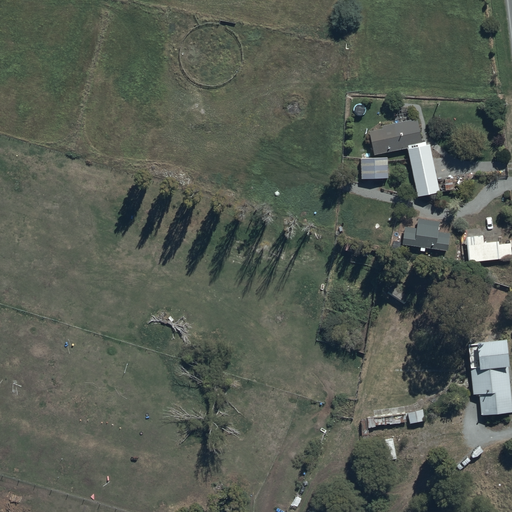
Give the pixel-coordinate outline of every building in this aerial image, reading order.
[(102,94),(93,92),(89,112),(97,114),(102,94)] [(383,128),(370,131),(375,155),(408,148),(419,197),(441,192),(431,145),(428,145),(427,141),(423,142),(418,119),(383,127),(383,128)] [(389,158),(360,159),(361,179),(389,178),(389,158)] [(440,222),(419,219),(418,228),(406,226),(403,245),(421,248),(420,250),(425,251),(426,247),(448,250),(450,234),(439,232),(440,222)] [(483,235),(467,237),(469,262),(511,259),(510,243),(499,244),(499,241),(484,242),(483,235)] [(346,242),(344,250),(367,256),(369,249),(346,242)] [(510,287),(493,286),(492,303),(500,304),(499,308),(508,309),(510,287)] [(478,343),(469,344),(473,395),(480,394),(482,415),(511,412),(511,404),(507,340),(478,342),(478,343)] [(424,411),(409,412),(410,423),(425,421),(424,411)] [(405,413),(367,417),(368,428),(376,427),(375,425),(406,422),(405,413)] [(427,468),(420,429),(413,431),(420,469),(427,468)]
